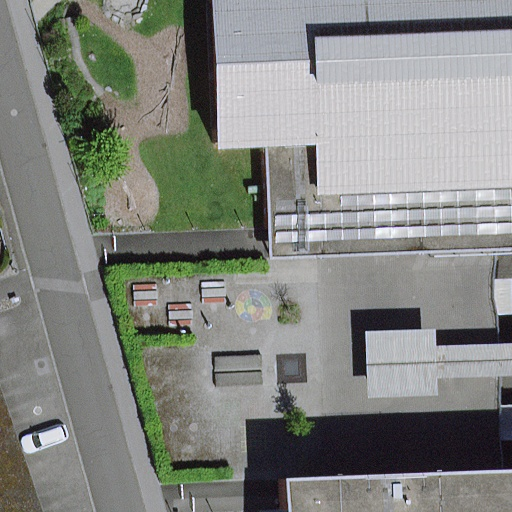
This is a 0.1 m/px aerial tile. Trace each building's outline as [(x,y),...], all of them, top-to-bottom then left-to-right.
[(511,0),(205,0),(211,149),(262,147),(266,260),(313,259),(491,251),(511,250),(511,0)] [(500,470),(491,251),(313,259),(322,478),(500,470)] [(260,356),(216,359),(217,388),(262,386),(260,356)] [(40,511),(0,392),(0,511),(40,511)] [(322,478),(275,479),(276,511),(511,511),(511,469),(500,470),(322,478)]
